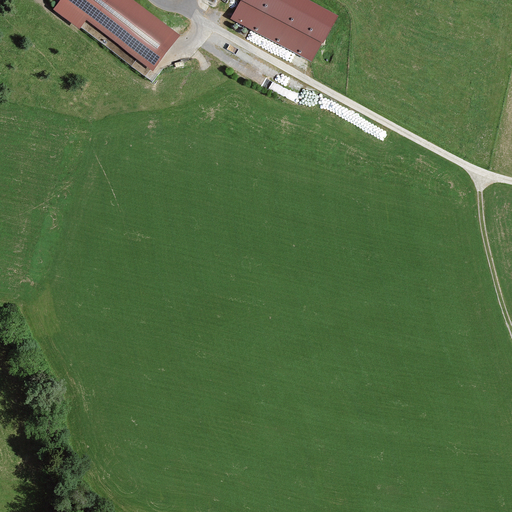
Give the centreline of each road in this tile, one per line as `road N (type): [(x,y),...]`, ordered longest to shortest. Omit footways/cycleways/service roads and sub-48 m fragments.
road 1 (track): [(180,9),(484,176),(511,181)]
road 2 (track): [(511,330),(482,222),(484,176)]
